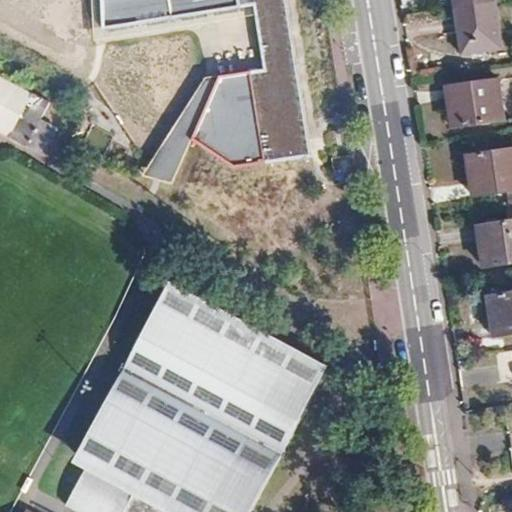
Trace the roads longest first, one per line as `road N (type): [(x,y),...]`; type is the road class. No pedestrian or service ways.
road 1 (residential): [(368,0),(448,511)]
road 2 (track): [(422,345),(272,290),(182,236),(0,153)]
